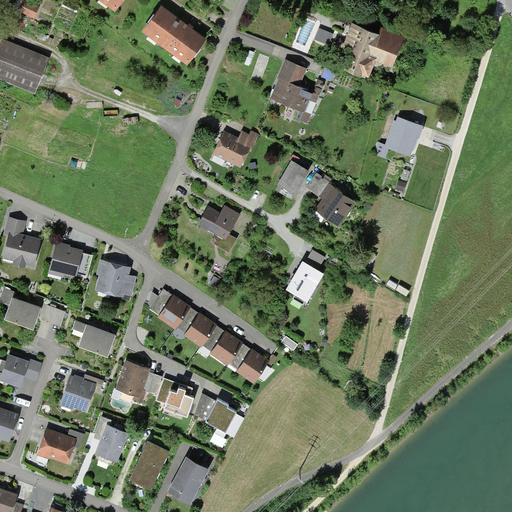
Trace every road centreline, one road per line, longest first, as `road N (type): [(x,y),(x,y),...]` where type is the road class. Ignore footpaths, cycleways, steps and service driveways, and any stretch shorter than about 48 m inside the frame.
road 1 (track): [(378,439),(501,0)]
road 2 (residential): [(134,252),(243,0)]
road 3 (track): [(0,30),(54,52),(75,88),(190,131)]
road 4 (residential): [(353,457),(511,322)]
road 5 (residential): [(154,269),(131,343),(230,394)]
road 6 (residential): [(0,192),(134,252)]
road 7 (residential): [(154,269),(269,346)]
road 8 (residential): [(117,511),(0,466)]
road 9 (residential): [(353,457),(246,511)]
